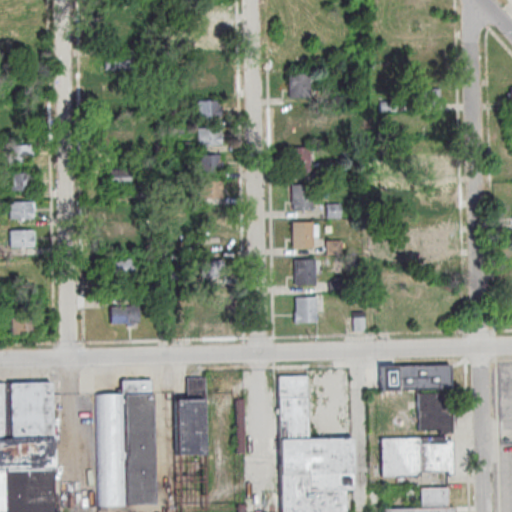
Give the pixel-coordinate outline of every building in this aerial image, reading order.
[(113,43),(131,43),(131,9),(113,9),(113,43)] [(194,41),(216,41),(216,23),(194,23),(194,41)] [(197,48),(197,65),(221,65),(221,48),(197,48)] [(133,53),(105,53),(105,69),(133,69),(133,53)] [(413,65),(413,83),(438,83),(438,65),(413,65)] [(219,91),(219,71),(197,71),(197,91),(219,91)] [(289,73),(310,73),(310,99),(289,99),(289,73)] [(29,96),(29,74),(3,74),(3,96),(29,96)] [(105,100),(131,100),(131,82),(105,82),(105,100)] [(436,101),(436,107),(416,108),(416,91),(440,90),(440,101),(436,101)] [(197,120),(196,102),(219,102),(219,107),(220,107),(220,119),(197,120)] [(380,103),(396,102),(396,113),(380,113),(380,103)] [(288,126),(288,111),(309,111),(310,137),(287,137),(287,135),(283,135),(283,126),(288,126)] [(7,117),(29,117),(30,123),(31,123),(31,135),(7,135),(7,117)] [(106,147),(127,147),(127,123),(106,123),(106,147)] [(197,147),(197,129),(220,128),(220,135),(221,135),(221,146),(197,147)] [(322,133),(336,132),(337,143),(323,143),(322,133)] [(177,143),(191,143),(191,153),(177,153),(177,143)] [(7,146),(30,146),(30,152),(32,151),(33,156),(31,156),(31,163),(7,163),(7,146)] [(310,148),(311,174),(290,175),(289,148),(310,148)] [(198,156),(221,155),(221,173),(198,173),(198,156)] [(438,161),(415,161),(415,177),(438,177),(438,161)] [(107,171),(135,169),(136,186),(108,188),(107,171)] [(8,174),(8,192),(33,192),(32,183),(31,183),(31,174),(8,174)] [(221,189),(222,189),(222,199),(200,199),(199,181),(221,181),(221,189)] [(439,184),(410,184),(410,204),(439,204),(439,184)] [(293,206),(291,206),(291,186),(312,185),(312,211),(293,212),(293,206)] [(128,216),(128,200),(109,200),(109,216),(128,216)] [(11,203),(32,202),(32,203),(35,203),(35,209),(33,210),(33,220),(9,221),(9,205),(11,203)] [(326,205),(340,205),(341,220),(326,220),(326,205)] [(200,208),(222,208),(222,226),(200,226),(200,208)] [(137,221),(109,221),(109,238),(137,238),(137,221)] [(313,226),(318,226),(318,238),(313,238),(313,249),(292,249),(292,223),(313,223),(313,226)] [(9,231),(32,231),(32,232),(35,232),(35,243),(33,243),(33,249),(9,249),(9,231)] [(440,252),(440,234),(416,234),(416,252),(440,252)] [(325,242),(341,241),(341,255),(326,256),(325,242)] [(115,260),(137,260),(138,276),(115,277),(115,260)] [(315,260),(316,286),(295,287),(294,261),(315,260)] [(200,261),(222,261),(222,279),(200,279),(200,261)] [(169,272),(185,271),(186,284),(170,284),(169,272)] [(295,299),(316,298),(317,324),(298,324),(298,325),(294,326),(294,313),(295,313),(295,299)] [(126,325),(111,325),(110,308),(131,307),(131,303),(138,303),(138,324),(133,325),(133,328),(126,328),(126,325)] [(353,313),(364,312),(365,332),(353,333),(353,313)] [(201,315),(223,315),(223,334),(201,334),(201,315)] [(10,318),(34,318),(34,324),(35,324),(35,335),(10,336),(10,318)] [(450,367),(450,391),(381,393),(381,368),(450,367)] [(308,442),(352,441),(353,491),(344,492),(344,511),(280,511),(278,378),(306,377),(308,442)] [(187,403),(186,380),(205,380),(205,402),(202,402),(203,457),(176,458),(175,403),(187,403)] [(121,382),(151,382),(151,395),(152,395),(154,507),(126,507),(124,396),(121,396),(121,382)] [(0,511),(0,384),(51,383),(53,511),(0,511)] [(417,395),(452,395),(453,436),(439,436),(439,432),(418,432),(417,395)] [(95,397),(122,396),(125,506),(98,507),(95,397)] [(243,451),(243,399),(235,399),(235,451),(243,451)] [(420,474),(420,478),(381,479),(381,440),(447,438),(447,442),(453,442),(454,476),(448,476),(448,473),(420,474)] [(384,511),(421,511),(420,489),(448,489),(449,510),(455,510),(455,511),(384,511)]
